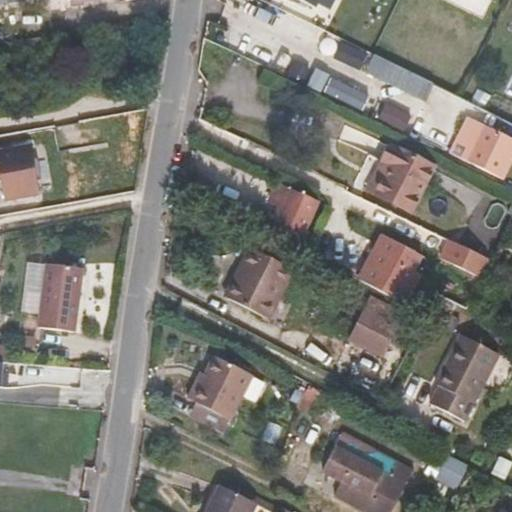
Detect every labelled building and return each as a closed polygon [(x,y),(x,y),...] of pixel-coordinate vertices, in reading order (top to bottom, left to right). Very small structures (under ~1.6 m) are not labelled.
[(450,0),(485,13),(489,0),(450,0)] [(307,43),(357,67),(362,55),(312,31),(307,43)] [(433,85),(374,56),(365,75),(425,104),(433,85)] [(224,59),(217,74),(241,85),(248,71),(224,59)] [(334,82),(330,98),(365,108),(370,93),(334,82)] [(381,107),(375,118),(402,131),(408,120),(381,107)] [(467,117),(449,153),(464,162),(482,125),(467,117)] [(511,160),(511,139),(482,125),(464,162),(502,180),(511,160)] [(398,150),(390,146),(367,191),(375,195),(398,150)] [(37,148),(0,154),(0,181),(9,180),(12,201),(45,195),(37,148)] [(434,168),(398,150),(375,195),(411,213),(434,168)] [(207,205),(210,186),(192,177),(190,195),(207,205)] [(317,203),(288,191),(270,236),(297,251),(317,203)] [(421,274),(414,271),(421,258),(384,238),(361,281),(400,302),(406,289),(412,292),(421,274)] [(481,276),(490,258),(449,239),(441,257),(481,276)] [(230,301),(269,320),(294,271),(250,248),(240,267),(246,270),(230,301)] [(52,264),(41,327),(77,333),(88,270),(52,264)] [(246,270),(240,267),(225,298),(230,301),(246,270)] [(371,296),(365,308),(399,325),(405,313),(371,296)] [(399,325),(365,308),(349,340),(383,357),(399,325)] [(500,355),(461,335),(451,354),(455,356),(439,387),(430,404),(465,422),(500,355)] [(455,356),(451,354),(435,385),(439,387),(455,356)] [(196,381),(187,399),(232,422),(255,376),(214,356),(204,374),(200,383),(196,381)] [(10,364),(0,362),(0,388),(8,389),(10,364)] [(200,372),(196,381),(200,383),(204,374),(200,372)] [(345,406),(309,388),(298,409),(334,428),(345,406)] [(391,511),(415,469),(343,432),(322,472),(341,483),(333,497),(361,511),(391,511)] [(271,511),(219,485),(205,511),(271,511)]
